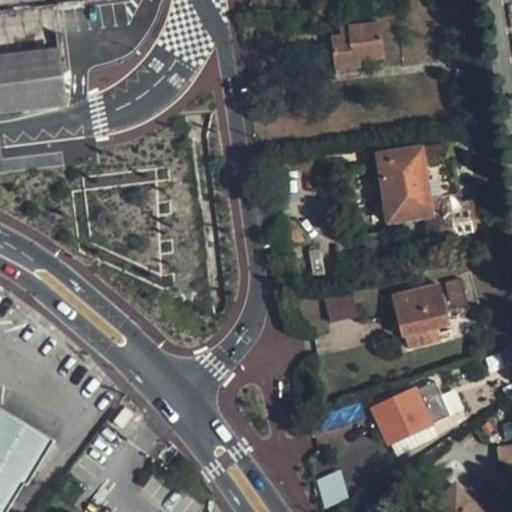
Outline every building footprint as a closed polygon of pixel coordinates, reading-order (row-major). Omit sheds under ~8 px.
[(0,0),(0,12),(53,6),(82,3),(81,0),(0,0)] [(0,57),(57,50),(53,6),(0,12),(0,57)] [(333,69),(358,66),(357,61),(382,58),(380,42),(378,24),(337,29),(338,35),(329,36),(333,69)] [(399,40),(380,42),(382,58),(401,55),(399,40)] [(0,109),(64,102),(57,50),(0,57),(0,109)] [(418,146),(375,152),(369,153),(370,165),(377,164),(385,219),(423,214),(427,241),(452,238),(448,210),(439,143),(418,146)] [(310,157),(262,164),(266,191),(314,183),(310,157)] [(503,222),(499,202),(475,206),(478,225),(503,222)] [(505,243),(503,222),(478,225),(481,246),(505,243)] [(389,296),(400,337),(406,336),(443,325),(447,324),(445,315),(454,313),(453,307),(464,304),(460,285),(448,288),(449,295),(440,298),(436,283),(389,296)] [(353,296),(325,304),(332,331),(360,323),(353,296)] [(443,325),(406,336),(409,347),(446,336),(443,325)] [(430,420),(456,405),(437,371),(372,408),(391,442),(395,440),(430,420)] [(56,442),(0,406),(0,511),(8,511),(27,482),(31,484),(56,442)] [(430,420),(395,440),(401,450),(436,430),(430,420)] [(511,478),(511,442),(499,443),(501,467),(505,466),(506,479),(511,478)] [(314,480),(325,507),(349,497),(338,470),(314,480)] [(481,511),(454,484),(442,496),(437,492),(429,500),(433,505),(426,511),(481,511)]
